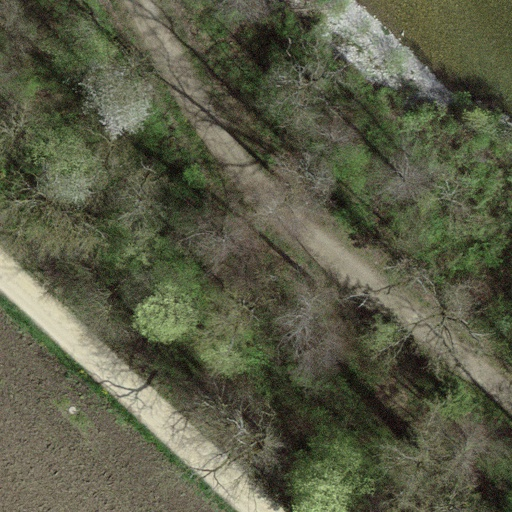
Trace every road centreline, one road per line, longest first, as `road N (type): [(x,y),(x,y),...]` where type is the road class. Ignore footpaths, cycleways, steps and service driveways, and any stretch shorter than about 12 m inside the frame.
road 1 (track): [(136,0),(223,148),(328,261),(511,408)]
road 2 (track): [(0,259),(269,511)]
